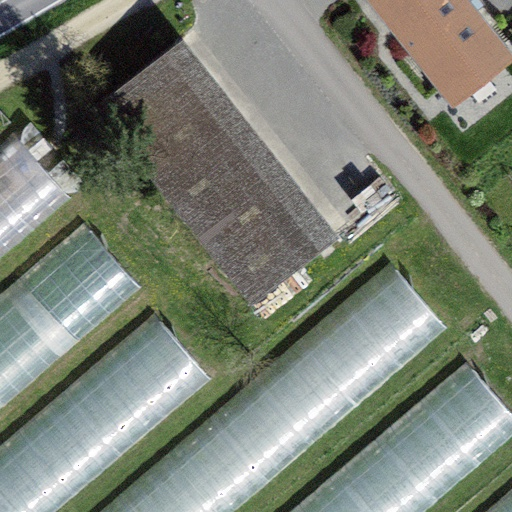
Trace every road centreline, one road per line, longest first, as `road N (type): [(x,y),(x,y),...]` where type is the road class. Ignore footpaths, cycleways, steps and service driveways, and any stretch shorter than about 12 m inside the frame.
road 1 (track): [(511,305),(270,0)]
road 2 (track): [(137,0),(0,79)]
